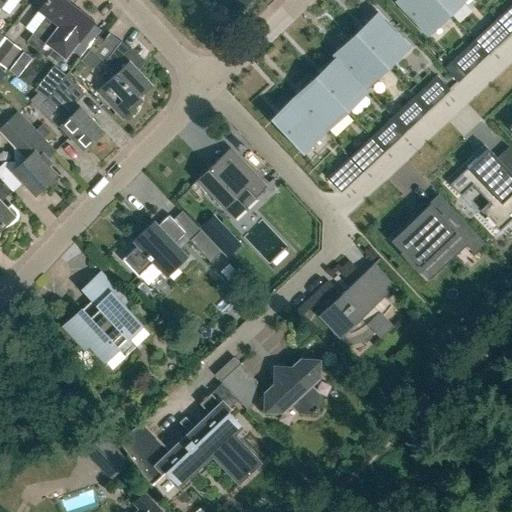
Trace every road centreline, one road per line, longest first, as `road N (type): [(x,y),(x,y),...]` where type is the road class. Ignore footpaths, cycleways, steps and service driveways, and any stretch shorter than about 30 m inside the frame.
road 1 (residential): [(0,304),(204,88)]
road 2 (track): [(310,511),(511,327)]
road 3 (residential): [(511,50),(330,214)]
road 4 (residential): [(214,359),(331,249),(330,214)]
road 5 (residential): [(330,214),(204,88)]
road 6 (residential): [(204,88),(301,0)]
road 7 (residential): [(204,88),(122,0)]
